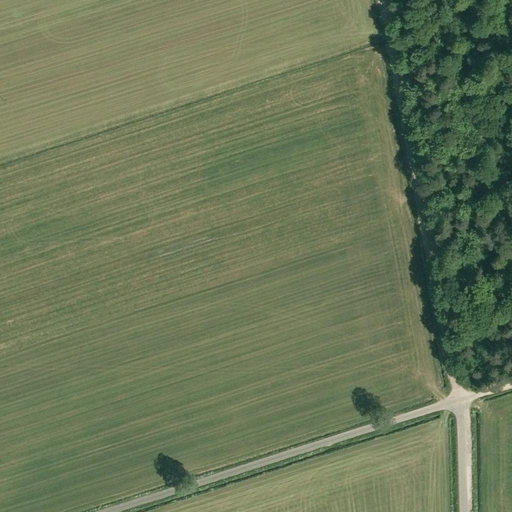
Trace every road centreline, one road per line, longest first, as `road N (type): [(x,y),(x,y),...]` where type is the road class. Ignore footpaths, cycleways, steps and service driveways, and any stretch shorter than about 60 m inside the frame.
road 1 (track): [(383,0),(459,399),(511,382)]
road 2 (unclassified): [(109,511),(459,399)]
